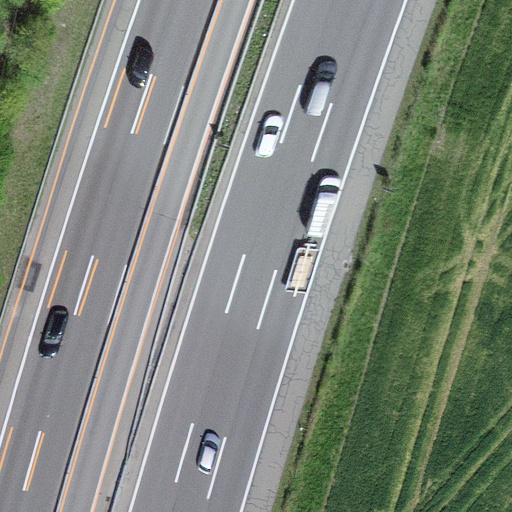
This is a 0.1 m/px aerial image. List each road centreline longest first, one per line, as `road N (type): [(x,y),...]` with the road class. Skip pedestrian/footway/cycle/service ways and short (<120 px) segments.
road 1 (motorway): [(186,511),(350,0)]
road 2 (motorway): [(196,0),(37,511)]
